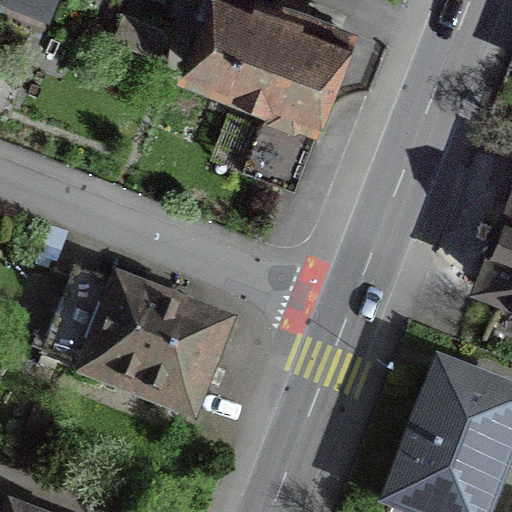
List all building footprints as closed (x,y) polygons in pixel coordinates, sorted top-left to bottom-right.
[(9,0),(46,14),(51,0),(9,0)] [(242,166),(295,186),(322,115),(309,109),(341,28),(269,0),(219,0),(193,68),(266,97),(270,106),(258,124),(242,166)] [(480,280),(511,292),(511,197),(494,242),(484,247),(475,269),(480,280)] [(224,329),(75,271),(41,356),(191,414),(224,329)] [(511,399),(443,372),(398,488),(400,488),(432,501),(428,511),(485,511),(511,444),(511,399)]
